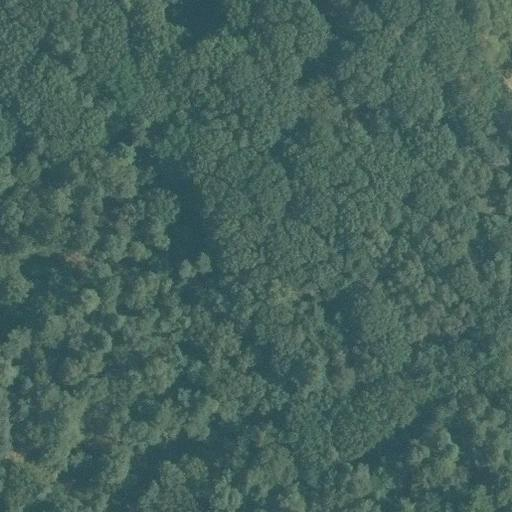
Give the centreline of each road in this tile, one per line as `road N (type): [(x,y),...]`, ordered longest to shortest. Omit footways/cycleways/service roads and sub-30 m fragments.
road 1 (track): [(105,0),(314,511)]
road 2 (unknown): [(297,470),(511,392)]
